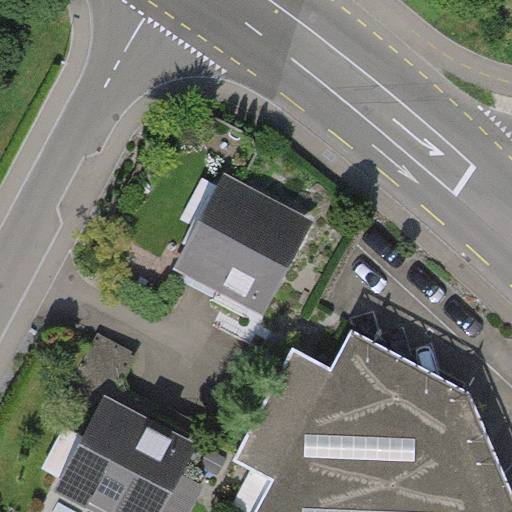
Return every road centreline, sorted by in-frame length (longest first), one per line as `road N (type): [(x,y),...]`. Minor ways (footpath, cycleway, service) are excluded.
road 1 (secondary): [(240,0),(403,125),(511,228)]
road 2 (residential): [(167,0),(56,172),(0,287)]
